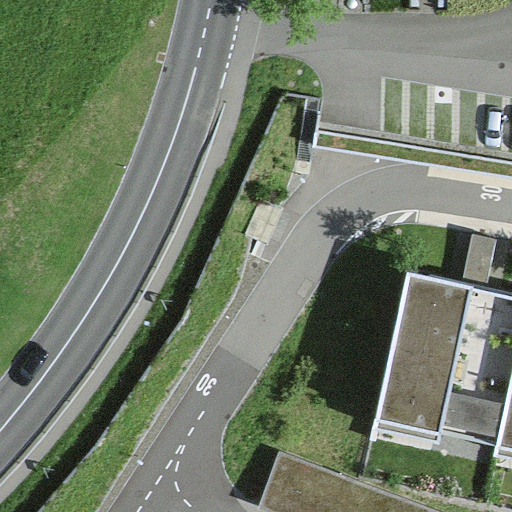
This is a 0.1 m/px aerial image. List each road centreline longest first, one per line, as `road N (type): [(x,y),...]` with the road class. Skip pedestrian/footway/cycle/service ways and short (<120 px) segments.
road 1 (residential): [(511,202),(410,186),(388,188),(338,214),(196,426),(158,500)]
road 2 (primary): [(207,21),(142,215),(73,334),(0,430)]
road 3 (residential): [(511,29),(433,42),(207,21)]
